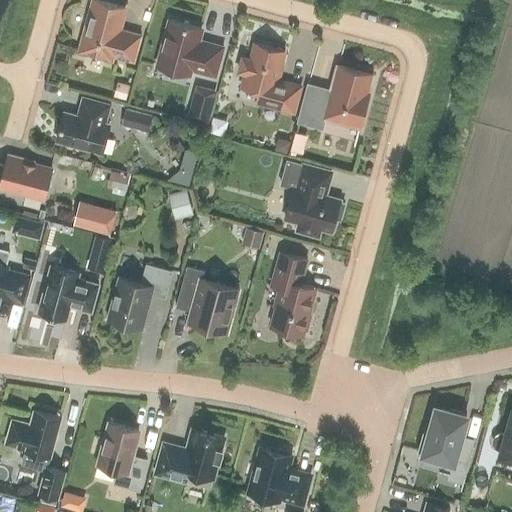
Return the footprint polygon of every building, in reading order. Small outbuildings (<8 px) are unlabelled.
[(119,29),(125,7),(98,0),(95,0),(91,15),(89,14),(85,29),(87,30),(82,50),(111,58),(112,56),(135,62),(142,35),(119,29)] [(216,76),(224,47),(198,40),(202,28),(171,20),(159,66),(189,74),(190,69),(216,76)] [(278,79),(285,51),(255,43),(251,59),(243,57),(239,71),(246,73),(242,87),(259,92),(257,102),(294,112),(302,86),(278,79)] [(369,92),(373,74),(339,65),(332,90),(309,84),(299,121),(323,128),(326,117),(360,127),(370,92),(369,92)] [(203,83),(191,115),(213,123),(224,91),(203,83)] [(106,123),(111,104),(83,97),(78,115),(65,112),(57,141),(102,153),(110,124),(106,123)] [(148,132),(152,115),(126,108),(121,125),(148,132)] [(230,121),(215,117),(210,134),(226,138),(230,121)] [(308,153),(314,132),(301,129),(298,140),(284,136),(281,146),(308,153)] [(198,152),(186,149),(180,168),(167,179),(190,185),(198,152)] [(53,168),(27,161),(27,159),(9,154),(6,165),(0,163),(0,190),(1,187),(44,199),(53,168)] [(341,219),(345,203),(340,202),(341,200),(325,195),(331,172),(288,160),(281,184),(294,188),(286,218),(300,222),(298,229),(318,235),(320,228),(332,231),(336,218),(341,219)] [(112,171),(108,185),(126,190),(130,175),(112,171)] [(194,214),(188,189),(169,194),(175,219),(194,214)] [(77,202),(72,223),(83,226),(104,231),(112,233),(117,212),(77,202)] [(260,249),(264,232),(247,228),(242,244),(260,249)] [(101,236),(93,260),(108,265),(116,241),(101,236)] [(31,275),(8,269),(9,266),(6,266),(10,252),(0,249),(0,298),(1,296),(23,302),(31,275)] [(308,330),(312,314),(310,314),(316,288),(301,284),(308,259),(281,252),(272,285),(279,287),(274,305),(277,306),(271,326),(304,334),(305,329),(308,330)] [(172,270),(146,263),(141,282),(119,276),(108,319),(143,328),(143,327),(141,326),(150,294),(166,298),(174,269),(172,270)] [(92,311),(99,284),(78,279),(80,273),(51,265),(39,311),(67,319),(71,306),(92,311)] [(227,332),(239,288),(202,278),(204,270),(187,266),(176,306),(192,310),(189,322),(227,332)] [(424,431),(418,451),(426,454),(423,465),(441,470),(450,473),(448,479),(462,483),(472,448),(457,443),(466,414),(448,409),(447,412),(436,409),(429,432),(424,431)] [(51,457),(62,417),(34,410),(31,423),(11,417),(3,444),(51,457)] [(511,456),(511,418),(508,434),(503,433),(498,433),(495,435),(493,439),(493,444),(495,448),(499,450),(503,451),(502,454),(511,456)] [(140,490),(148,460),(132,455),(139,430),(110,422),(99,465),(118,470),(115,483),(140,490)] [(165,443),(157,472),(186,480),(210,486),(212,477),(213,477),(218,460),(220,460),(223,450),(221,450),(224,437),(201,430),(196,429),(194,428),(193,430),(190,440),(188,450),(165,443)] [(277,451),(261,447),(249,491),(280,500),(281,497),(303,503),(311,475),(288,468),(292,455),(289,454),(289,452),(278,449),(277,451)] [(48,467),(51,457),(25,450),(21,464),(43,470),(37,495),(58,500),(66,471),(48,467)] [(61,505),(83,511),(87,497),(65,491),(61,505)] [(449,511),(450,509),(427,503),(424,511),(449,511)]
